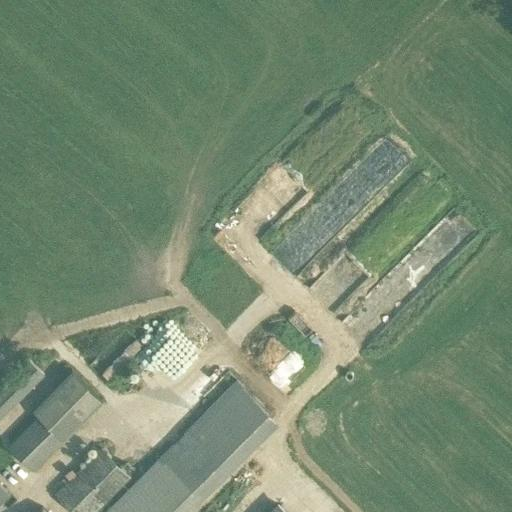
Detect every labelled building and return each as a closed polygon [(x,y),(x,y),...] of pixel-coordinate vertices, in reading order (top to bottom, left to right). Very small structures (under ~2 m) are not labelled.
[(293,304),(286,311),(303,328),(310,321),(293,304)] [(0,419),(44,375),(29,360),(0,388),(0,419)] [(33,409),(39,415),(9,446),(33,471),(102,402),(72,371),(33,409)] [(103,511),(187,511),(279,422),(236,379),(103,511)] [(102,445),(54,493),(72,511),(94,511),(131,475),(102,445)] [(0,503),(10,494),(0,483),(0,503)]
